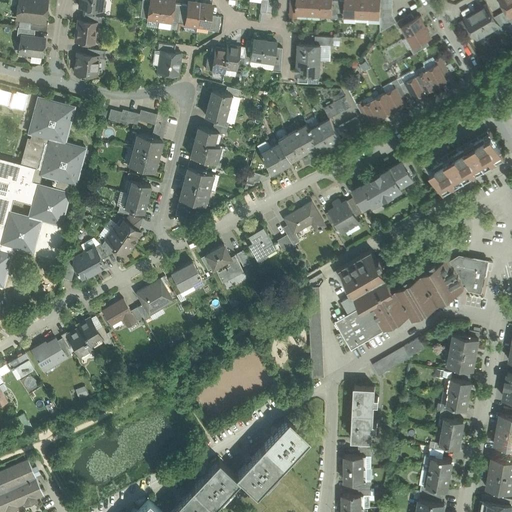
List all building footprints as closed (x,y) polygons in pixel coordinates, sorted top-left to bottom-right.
[(18,0),(18,4),(21,6),(19,18),(44,21),(46,8),(45,8),(46,0),(18,0)] [(80,0),(80,6),(84,7),(96,9),(99,9),(100,0),(103,0),(102,0),(80,0)] [(150,0),(142,0),(140,16),(148,17),(150,0)] [(162,0),(150,0),(148,17),(147,18),(159,20),(162,0)] [(174,0),(162,0),(159,20),(171,21),(174,3),(174,0)] [(268,0),(267,0),(261,0),(260,11),(266,12),(268,0)] [(308,0),(296,0),(296,12),(297,12),(308,12),(308,0)] [(320,0),(308,0),(308,12),(320,13),(320,0)] [(320,0),(320,13),(332,13),(332,0),(320,0)] [(356,0),(344,0),(345,0),(344,14),(345,14),(344,18),(344,20),(356,21),(356,0)] [(368,0),(356,0),(356,21),(368,21),(368,15),(368,0)] [(380,0),(368,0),(368,15),(380,16),(380,7),(381,1),(380,0)] [(511,15),(511,0),(500,0),(506,9),(510,17),(511,16),(511,15)] [(200,2),(188,1),(188,5),(185,23),(197,25),(200,2)] [(212,4),(200,2),(197,25),(208,27),(209,27),(211,14),(212,4)] [(181,4),(174,3),(171,21),(178,22),(181,4)] [(188,5),(181,4),(178,22),(185,23),(188,5)] [(487,4),(478,9),(490,30),(499,25),(494,16),(487,4)] [(392,8),(380,7),(380,16),(380,17),(392,14),(392,8)] [(490,30),(478,9),(465,17),(465,19),(473,32),(477,38),(490,30)] [(510,17),(506,9),(500,12),(507,25),(508,25),(511,21),(511,18),(511,16),(510,17)] [(507,25),(500,12),(494,16),(499,25),(502,30),(509,26),(508,25),(507,25)] [(95,15),(83,13),(82,19),(96,21),(96,22),(101,22),(102,16),(95,15)] [(397,21),(395,22),(399,27),(402,25),(414,18),(411,13),(397,21)] [(221,16),(211,14),(209,27),(208,27),(208,29),(218,30),(221,16)] [(392,14),(380,17),(380,31),(395,22),(397,21),(392,14)] [(414,18),(402,25),(408,35),(425,25),(419,15),(414,18)] [(82,19),(78,19),(76,40),(93,42),(96,22),(96,21),(82,19)] [(473,32),(465,19),(460,22),(467,35),(473,32)] [(425,25),(408,35),(414,45),(414,46),(426,39),(431,36),(425,25)] [(45,37),(21,34),(20,42),(23,45),(22,52),(42,55),(45,37)] [(333,36),(315,35),(315,43),(321,43),(333,44),(333,36)] [(265,39),(253,37),(252,41),(250,57),(262,59),(265,39)] [(277,41),(265,39),(262,59),(273,60),(274,61),(276,46),(277,41)] [(426,39),(414,46),(414,45),(410,47),(414,53),(429,44),(426,39)] [(175,43),(158,40),(156,49),(161,50),(174,51),(175,43)] [(252,41),(246,40),(245,47),(244,56),(250,57),(252,41)] [(315,43),(299,42),(298,58),(320,59),(321,43),(315,43)] [(239,46),(227,44),(227,49),(224,67),(225,67),(236,69),(238,55),(239,46)] [(276,46),(274,61),(273,60),(272,69),(281,70),(282,47),(276,46)] [(105,49),(87,47),(86,53),(98,55),(98,57),(104,57),(105,49)] [(227,49),(215,47),(214,58),(212,70),(224,71),(225,67),(224,67),(227,49)] [(174,51),(161,50),(158,71),(178,74),(178,73),(180,71),(180,66),(179,64),(181,52),(174,51)] [(86,53),(77,52),(76,60),(79,62),(77,72),(88,73),(90,75),(93,75),(96,73),(98,57),(98,55),(86,53)] [(244,56),(238,55),(236,69),(235,73),(242,74),(244,56)] [(449,72),(440,56),(435,60),(437,63),(444,75),(449,72)] [(320,59),(298,58),(298,65),(296,65),(296,70),(297,70),(297,73),(298,73),(309,73),(320,74),(321,59),(320,59)] [(444,75),(437,63),(427,69),(436,86),(447,80),(444,75)] [(436,86),(427,69),(416,74),(426,92),(436,86)] [(309,73),(298,73),(298,82),(308,82),(309,73)] [(426,92),(416,74),(406,80),(411,90),(415,98),(426,92)] [(400,83),(397,77),(392,81),(395,86),(401,96),(406,93),(400,83)] [(406,80),(405,80),(400,83),(406,93),(411,90),(406,80)] [(240,89),(227,85),(225,92),(230,93),(230,94),(238,96),(240,89)] [(395,86),(385,92),(394,109),(405,103),(401,96),(395,86)] [(225,92),(212,88),(209,101),(227,106),(230,94),(230,93),(225,92)] [(385,92),(374,97),(384,115),(394,109),(385,92)] [(32,133),(31,138),(28,137),(21,163),(0,157),(0,283),(3,284),(13,246),(33,251),(42,219),(61,224),(70,191),(67,190),(69,181),(76,183),(86,146),(65,141),(74,105),(38,95),(28,132),(32,133)] [(351,105),(345,95),(339,98),(345,109),(351,105)] [(384,115),(374,97),(364,103),(370,115),(373,121),(384,115)] [(339,98),(333,102),(338,112),(345,109),(339,98)] [(364,103),(362,99),(356,102),(365,118),(370,115),(364,103)] [(227,106),(209,101),(206,115),(215,117),(223,119),(227,106)] [(338,112),(333,102),(324,106),(330,117),(338,112)] [(122,110),(110,108),(108,118),(119,122),(120,119),(122,110)] [(140,112),(123,108),(122,110),(120,119),(137,123),(138,119),(140,112)] [(157,113),(141,108),(140,112),(138,119),(155,124),(157,113)] [(169,111),(159,108),(157,113),(155,124),(151,136),(162,139),(169,111)] [(357,116),(351,119),(356,130),(363,126),(357,116)] [(223,119),(215,117),(214,123),(227,127),(229,120),(223,119)] [(330,117),(321,122),(321,121),(319,122),(320,123),(331,143),(335,140),(336,140),(341,138),(330,117)] [(356,130),(351,119),(344,123),(350,133),(356,130)] [(227,127),(214,123),(212,129),(216,130),(216,131),(225,133),(227,127)] [(307,123),(299,127),(297,128),(298,128),(308,148),(313,146),(314,146),(318,144),(310,128),(307,123)] [(320,123),(312,127),(311,127),(310,128),(318,144),(321,148),(325,146),(326,146),(331,143),(320,123)] [(350,133),(344,123),(338,126),(344,137),(350,133)] [(212,129),(199,125),(195,139),(213,143),(216,131),(216,130),(212,129)] [(308,148),(298,128),(288,134),(299,153),(303,151),(304,151),(309,149),(308,148)] [(505,157),(490,131),(481,136),(496,162),(505,157)] [(151,136),(138,133),(129,163),(154,170),(162,139),(151,136)] [(299,153),(288,134),(278,139),(279,141),(289,159),(293,156),(295,157),(299,154),(299,153)] [(496,162),(481,136),(472,141),(487,167),(496,162)] [(213,143),(195,139),(191,154),(202,157),(215,161),(219,145),(213,143)] [(289,159),(279,141),(270,146),(281,166),(281,165),(285,163),(286,163),(290,161),(289,159)] [(487,167),(472,141),(464,146),(478,172),(487,167)] [(281,166),(270,146),(260,151),(271,171),(275,168),(276,169),(281,166)] [(478,172),(464,146),(455,151),(470,177),(478,172)] [(470,177),(455,151),(446,156),(461,182),(470,177)] [(202,157),(191,154),(189,160),(200,163),(202,157)] [(461,182),(446,156),(437,162),(452,187),(461,182)] [(200,163),(189,160),(188,165),(199,168),(200,163)] [(391,167),(400,184),(412,177),(402,160),(391,167)] [(452,187),(437,162),(428,167),(443,192),(452,187)] [(199,168),(188,165),(184,181),(208,188),(212,172),(199,168)] [(400,184),(391,167),(390,166),(365,180),(366,182),(376,198),(376,199),(401,185),(400,184)] [(261,173),(249,169),(247,178),(259,181),(261,173)] [(138,174),(127,171),(126,178),(132,179),(137,180),(138,174)] [(128,192),(146,197),(150,183),(137,180),(132,179),(128,192)] [(208,188),(184,181),(180,197),(190,200),(204,203),(208,188)] [(376,198),(366,182),(354,188),(364,205),(376,198)] [(146,197),(128,192),(125,205),(125,206),(130,207),(142,210),(146,197)] [(361,212),(352,196),(347,199),(356,215),(361,212)] [(190,200),(180,197),(175,214),(186,217),(190,200)] [(347,199),(347,198),(342,201),(340,198),(338,198),(334,200),(334,202),(336,205),(330,208),(331,209),(337,219),(343,230),(359,220),(356,215),(347,199)] [(326,224),(311,200),(284,216),(293,231),(311,221),(316,229),(326,224)] [(125,205),(119,204),(117,210),(128,213),(130,207),(125,206),(125,205)] [(337,219),(331,209),(325,212),(331,222),(337,219)] [(142,217),(128,213),(124,219),(138,229),(142,217)] [(124,219),(122,218),(118,223),(116,222),(111,228),(112,229),(133,244),(136,240),(135,236),(139,230),(138,229),(124,219)] [(275,246),(263,224),(248,233),(256,246),(252,249),(257,257),(275,246)] [(133,244),(112,229),(106,238),(113,243),(112,245),(118,249),(124,253),(126,251),(130,250),(134,244),(133,244)] [(287,233),(277,239),(283,249),(293,243),(287,233)] [(113,243),(106,238),(102,244),(101,245),(107,255),(118,249),(112,245),(113,243)] [(100,241),(94,244),(102,258),(107,255),(101,245),(102,244),(100,241)] [(94,244),(84,249),(96,270),(105,265),(102,258),(94,244)] [(224,244),(206,253),(213,265),(230,256),(224,244)] [(354,292),(386,273),(381,264),(383,263),(380,257),(377,258),(371,248),(340,267),(340,268),(347,279),(348,280),(354,291),(354,292)] [(250,261),(243,249),(237,252),(243,265),(250,261)] [(85,251),(75,256),(74,262),(78,269),(77,269),(78,271),(79,270),(83,277),(96,270),(85,251)] [(451,257),(453,261),(460,257),(478,261),(477,267),(483,268),(479,287),(465,284),(463,285),(459,287),(481,291),(487,259),(458,253),(451,257)] [(422,270),(439,299),(451,292),(452,292),(452,291),(459,287),(463,285),(465,284),(464,284),(451,262),(447,255),(437,261),(435,258),(430,262),(431,264),(422,270)] [(478,261),(460,257),(453,261),(451,262),(464,284),(465,284),(479,287),(483,268),(477,267),(478,261)] [(192,260),(171,272),(173,275),(180,287),(192,281),(194,285),(203,280),(192,260)] [(72,267),(66,265),(63,277),(71,279),(74,270),(72,267)] [(439,299),(422,270),(412,276),(410,273),(404,276),(406,279),(393,286),(407,311),(410,309),(413,315),(414,314),(425,307),(427,306),(438,299),(438,300),(439,299)] [(386,273),(354,292),(355,293),(362,304),(362,305),(371,299),(386,323),(397,316),(397,317),(398,316),(407,311),(393,286),(386,273)] [(180,287),(173,275),(167,278),(176,294),(182,291),(180,287)] [(160,278),(136,291),(143,302),(149,313),(150,312),(173,299),(160,278)] [(319,286),(307,286),(308,303),(308,304),(312,377),(324,376),(319,286)] [(123,297),(102,309),(110,323),(123,316),(128,325),(136,320),(130,309),(123,297)] [(388,327),(386,323),(371,299),(362,305),(335,320),(352,348),(353,347),(387,327),(388,327)] [(143,302),(137,305),(143,316),(145,319),(151,315),(150,312),(149,313),(143,302)] [(137,305),(130,309),(136,320),(143,316),(137,305)] [(90,317),(78,324),(79,326),(80,326),(90,344),(91,344),(102,337),(90,317)] [(90,344),(80,326),(79,326),(68,333),(74,344),(80,354),(92,347),(91,344),(90,344)] [(74,344),(68,333),(68,332),(62,335),(63,337),(68,347),(69,346),(74,344)] [(467,334),(453,332),(451,348),(476,352),(479,336),(467,334)] [(419,336),(414,340),(420,350),(425,347),(419,336)] [(58,341),(55,337),(43,344),(42,343),(33,348),(38,358),(39,358),(43,364),(52,359),(54,361),(66,354),(58,341)] [(68,347),(63,337),(58,341),(66,354),(71,351),(69,346),(68,347)] [(414,340),(409,342),(415,353),(420,350),(414,340)] [(409,342),(404,345),(410,356),(415,353),(409,342)] [(404,345),(373,363),(379,374),(410,356),(404,345)] [(476,352),(451,348),(448,363),(462,366),(473,368),(476,352)] [(25,351),(8,361),(12,367),(15,365),(21,374),(34,367),(25,351)] [(0,373),(8,370),(5,363),(0,364),(0,373)] [(461,372),(458,371),(456,377),(470,380),(472,374),(461,372)] [(511,372),(508,372),(507,378),(506,377),(504,385),(505,385),(503,396),(511,397),(511,372)] [(451,376),(448,390),(450,390),(468,393),(471,380),(470,380),(456,377),(451,376)] [(375,385),(355,384),(355,385),(357,385),(356,394),(354,393),(354,402),(356,402),(356,411),(354,410),(353,411),(355,411),(355,420),(353,420),(353,428),(355,428),(354,437),(352,437),(372,439),(373,428),(377,428),(377,422),(373,422),(374,402),(378,402),(379,396),(375,396),(375,385)] [(468,393),(450,390),(448,403),(448,404),(453,405),(466,407),(468,393)] [(448,403),(438,401),(437,408),(441,409),(452,411),(452,410),(453,405),(448,404),(448,403)] [(452,411),(441,409),(440,415),(446,416),(453,417),(455,411),(452,410),(452,411)] [(511,413),(502,412),(500,412),(495,443),(497,444),(507,445),(511,446),(511,413)] [(453,417),(446,416),(443,430),(461,433),(463,419),(453,417)] [(309,437),(289,417),(262,446),(283,465),(309,437)] [(461,433),(443,430),(441,442),(447,443),(459,445),(461,433)] [(447,443),(441,442),(435,440),(434,447),(444,449),(446,450),(447,443)] [(262,446),(235,474),(239,478),(256,493),(283,465),(262,446)] [(434,447),(430,446),(428,455),(432,456),(433,455),(442,457),(444,449),(434,447)] [(358,454),(345,454),(345,467),(363,467),(363,455),(363,454),(358,454)] [(442,457),(433,455),(432,456),(430,469),(450,472),(452,459),(442,457)] [(494,455),(492,455),(493,455),(487,486),(489,487),(500,489),(511,491),(511,488),(511,458),(505,457),(494,455)] [(28,459),(0,470),(0,511),(5,511),(17,506),(17,505),(24,502),(24,503),(36,498),(36,497),(44,494),(44,495),(44,494),(28,458),(28,459)] [(235,474),(219,458),(192,486),(213,506),(239,478),(235,474)] [(363,467),(345,467),(345,480),(354,480),(363,480),(363,479),(363,467)] [(450,472),(430,469),(427,484),(427,485),(433,486),(447,488),(450,472)] [(427,484),(421,483),(420,490),(431,492),(432,491),(432,492),(432,491),(433,486),(427,485),(427,484)] [(192,486),(167,511),(207,511),(213,506),(192,486)] [(431,492),(420,490),(419,498),(420,498),(442,502),(443,493),(432,491),(432,492),(432,491),(431,492)] [(488,493),(486,492),(482,511),(510,511),(511,504),(511,497),(498,495),(488,493)] [(354,493),(343,493),(343,506),(361,506),(361,494),(361,493),(354,493)] [(442,511),(444,502),(442,502),(420,498),(419,498),(416,511),(442,511)] [(163,511),(149,499),(136,511),(163,511)]
